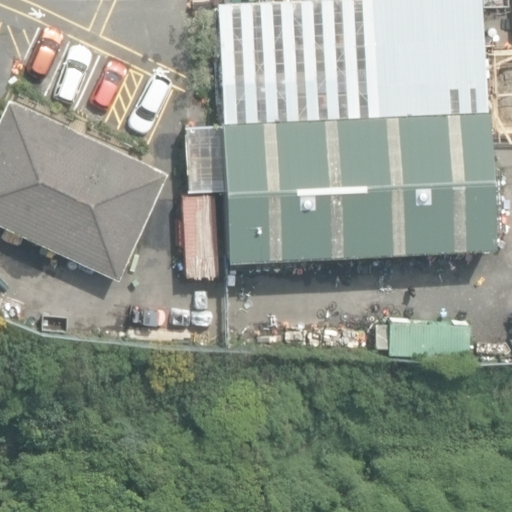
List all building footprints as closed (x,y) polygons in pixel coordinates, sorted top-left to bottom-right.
[(215,188),(218,254),(263,252),(485,244),(481,137),(479,95),(475,0),(208,0),(213,116),(210,116),(210,121),(179,122),(182,189),(215,188)] [(511,94),(479,95),(481,137),(511,135),(511,94)] [(0,225),(112,278),(161,169),(1,95),(0,97),(0,225)] [(358,310),(276,304),(273,342),(355,349),(358,310)] [(459,321),(382,315),(379,351),(456,357),(459,321)]
